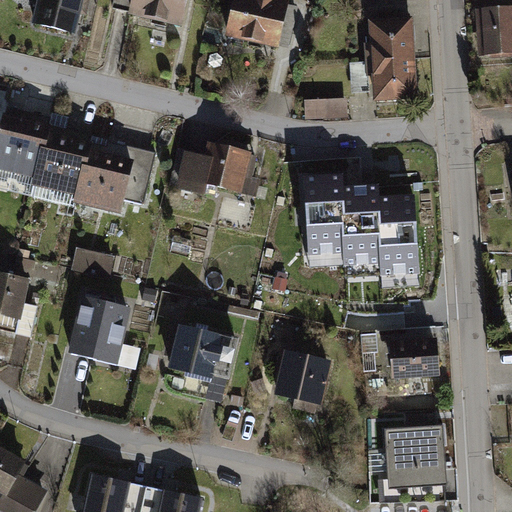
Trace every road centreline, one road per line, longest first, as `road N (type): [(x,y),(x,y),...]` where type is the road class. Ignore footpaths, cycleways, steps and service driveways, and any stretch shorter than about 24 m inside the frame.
road 1 (residential): [(456,124),(302,135),(0,63)]
road 2 (residential): [(456,124),(477,511)]
road 3 (residential): [(352,511),(301,475),(31,419),(0,392)]
road 4 (residential): [(451,0),(456,124)]
